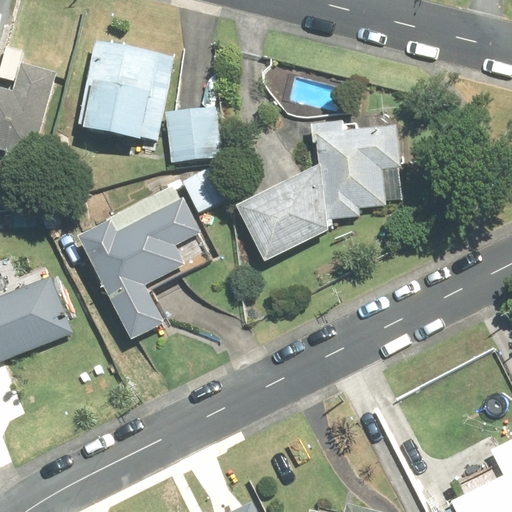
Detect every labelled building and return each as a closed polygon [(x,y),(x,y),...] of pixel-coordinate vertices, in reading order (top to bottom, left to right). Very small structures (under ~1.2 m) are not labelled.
[(33,34),(16,30),(9,62),(25,66),(33,34)] [(178,61),(103,46),(86,133),(161,148),(178,61)] [(19,94),(0,89),(0,152),(10,155),(8,162),(38,169),(61,76),(25,68),(19,94)] [(223,109),(169,117),(177,167),(231,159),(223,109)] [(245,211),(272,266),(368,220),(368,210),(409,207),(405,133),(356,135),(356,125),(318,127),(319,149),(324,148),(326,173),(245,211)] [(85,242),(139,344),(175,325),(158,294),(218,262),(207,241),(214,238),(204,219),(194,201),(188,205),(181,192),(85,242)] [(5,284),(0,285),(0,366),(81,336),(56,272),(8,290),(5,284)] [(475,496),(457,505),(460,511),(511,511),(511,446),(496,454),(502,465),(468,482),(475,496)] [(260,511),(256,502),(237,511),(260,511)]
